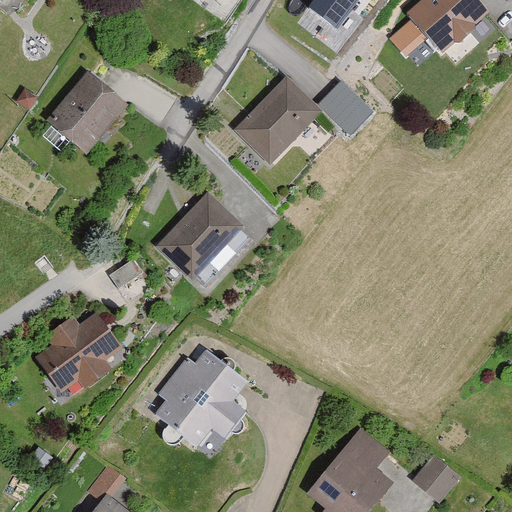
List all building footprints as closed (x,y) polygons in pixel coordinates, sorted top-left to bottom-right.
[(306,0),(304,4),(337,28),(357,0),(306,0)] [(487,12),(476,0),(419,0),(408,11),(443,50),(487,12)] [(116,109),(74,76),(34,126),(76,159),(116,109)] [(322,109),(286,77),(236,131),(272,164),(322,109)] [(355,136),(376,115),(344,81),(322,102),(355,136)] [(229,233),(196,200),(147,248),(180,281),(229,233)] [(130,276),(123,265),(103,278),(110,289),(130,276)] [(120,347),(96,313),(79,325),(74,318),(49,335),(54,342),(37,354),(62,390),(79,378),(84,386),(108,369),(102,360),(120,347)] [(197,364),(188,357),(161,392),(170,399),(156,417),(195,447),(210,428),(225,439),(247,410),(233,400),(247,382),(207,351),(197,364)] [(390,452),(362,428),(306,493),(324,508),(320,511),(364,511),(390,482),(375,469),(390,452)] [(450,477),(424,457),(404,483),(430,502),(450,477)] [(118,475),(104,466),(92,485),(106,494),(118,475)] [(126,511),(107,498),(96,511),(126,511)]
